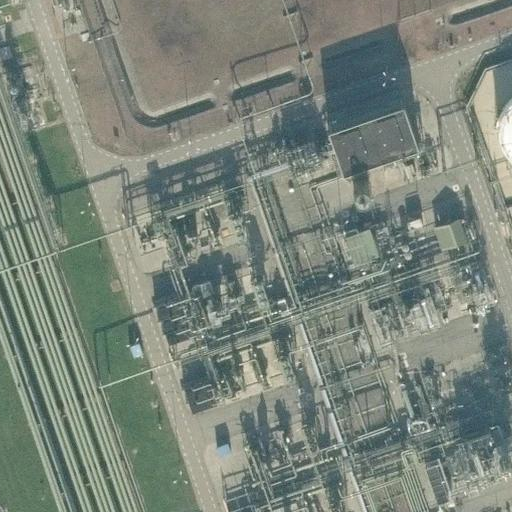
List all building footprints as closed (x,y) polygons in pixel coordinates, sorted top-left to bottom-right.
[(511,81),(508,84),(503,87),(498,92),(495,97),(492,103),(491,109),(490,115),(491,121),(492,127),(495,133),(498,138),(503,142),(508,146),(511,147),(511,81)] [(321,168),(416,135),(401,93),(306,126),(321,168)] [(445,245),(468,237),(460,214),(437,223),(445,245)] [(356,260),(381,251),(372,224),(346,233),(356,260)] [(258,285),(262,302),(273,299),(269,282),(258,285)] [(231,375),(202,385),(211,408),(239,399),(231,375)] [(449,460),(458,496),(472,492),(463,457),(449,460)]
